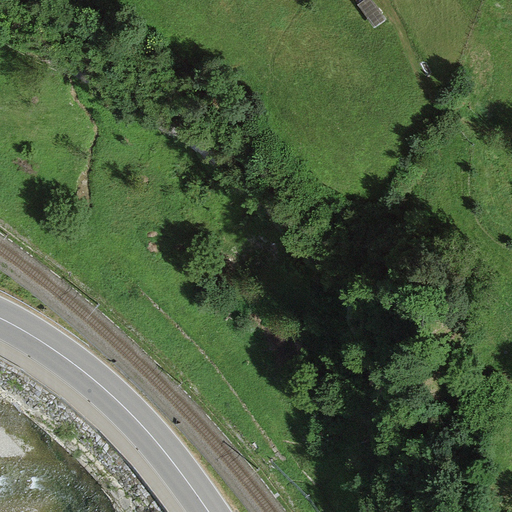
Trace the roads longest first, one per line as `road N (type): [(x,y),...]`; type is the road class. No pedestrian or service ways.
road 1 (primary): [(0,318),(56,350),(120,404),(207,511)]
road 2 (track): [(469,124),(427,92),(388,0)]
